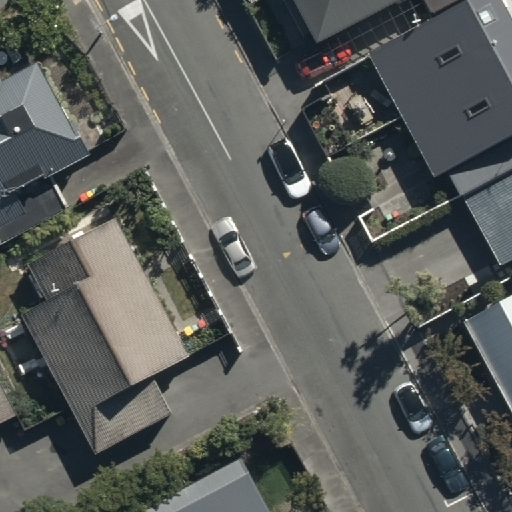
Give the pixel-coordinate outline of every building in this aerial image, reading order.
[(281,0),(300,35),(308,32),(314,43),(321,39),(326,50),(422,1),(428,14),(455,0),(281,0)] [(511,24),(499,0),(470,0),(369,53),(433,180),(444,173),(457,197),(511,168),(511,24)] [(0,244),(66,208),(48,176),(86,155),(33,61),(1,79),(0,76),(0,244)] [(511,174),(465,201),(481,231),(465,239),(473,252),(488,244),(500,266),(511,258),(511,174)] [(26,262),(48,303),(20,318),(90,452),(171,410),(152,374),(186,357),(113,217),(26,262)] [(511,289),(461,317),(511,410),(511,289)] [(0,389),(0,421),(13,415),(0,389)] [(268,511),(236,451),(118,511),(268,511)]
